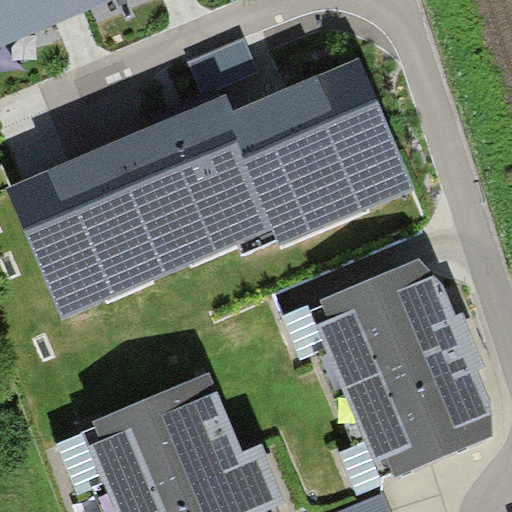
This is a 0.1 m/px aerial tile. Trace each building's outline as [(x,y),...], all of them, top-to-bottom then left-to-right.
[(0,0),(0,68),(169,0),(0,0)] [(369,54),(255,99),(250,85),(36,168),(86,298),(285,220),(300,257),(429,207),(369,54)] [(416,265),(311,309),(328,349),(317,354),(356,445),(363,442),(380,481),(485,437),(487,403),(475,375),(484,371),(462,317),(453,321),(440,289),(416,265)] [(241,461),(206,381),(84,435),(104,481),(91,487),(102,511),(260,511),(260,509),(276,502),(255,455),(241,461)] [(390,511),(384,496),(346,511),(390,511)]
